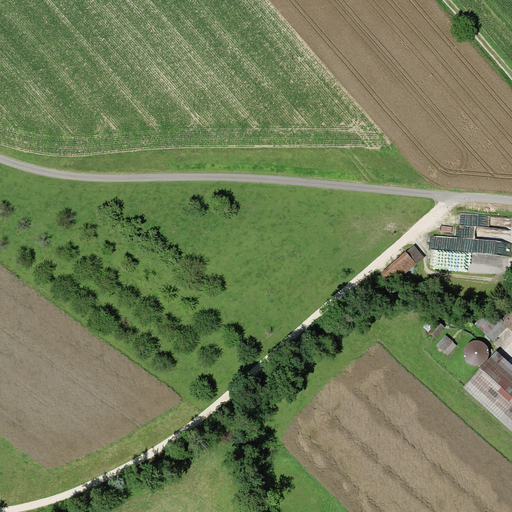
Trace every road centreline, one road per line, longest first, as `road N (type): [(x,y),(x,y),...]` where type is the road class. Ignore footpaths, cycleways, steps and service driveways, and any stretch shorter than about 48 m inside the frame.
road 1 (track): [(456,197),(173,438),(66,496),(0,510)]
road 2 (unclassified): [(511,202),(267,178),(62,175),(0,159)]
